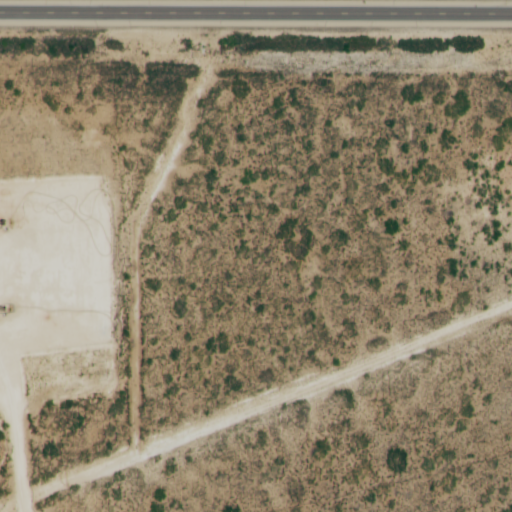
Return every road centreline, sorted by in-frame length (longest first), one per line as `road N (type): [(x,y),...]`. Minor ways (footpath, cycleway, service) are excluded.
road 1 (residential): [(21,511),(511,288)]
road 2 (primary): [(0,15),(511,17)]
